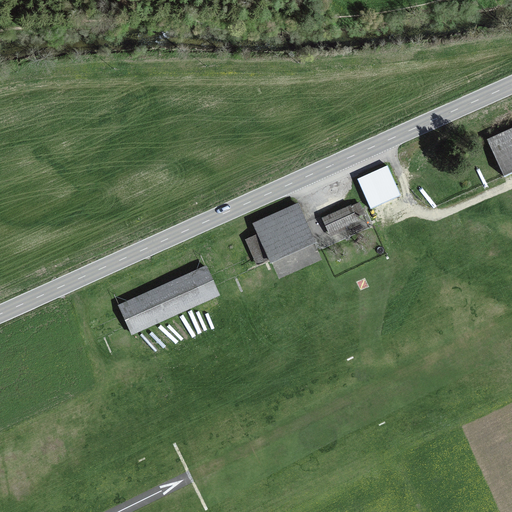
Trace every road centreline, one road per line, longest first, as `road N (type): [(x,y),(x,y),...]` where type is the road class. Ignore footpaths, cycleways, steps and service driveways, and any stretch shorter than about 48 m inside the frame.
road 1 (primary): [(511,84),(0,314)]
road 2 (track): [(383,142),(416,214),(436,220),(511,187)]
